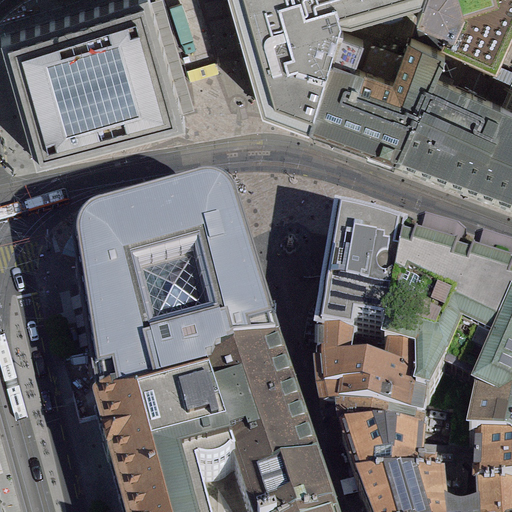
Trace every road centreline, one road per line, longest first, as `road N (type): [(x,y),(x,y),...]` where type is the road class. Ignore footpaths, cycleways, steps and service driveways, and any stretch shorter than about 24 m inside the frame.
road 1 (residential): [(0,206),(118,174),(276,153),(511,232)]
road 2 (residential): [(77,511),(27,295),(0,243)]
